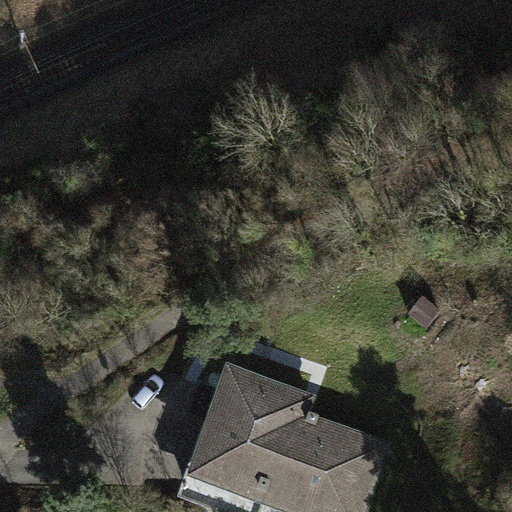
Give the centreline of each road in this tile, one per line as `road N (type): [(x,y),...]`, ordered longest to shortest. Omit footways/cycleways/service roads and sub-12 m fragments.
road 1 (track): [(511,172),(367,203),(112,347)]
road 2 (residential): [(112,347),(0,442)]
